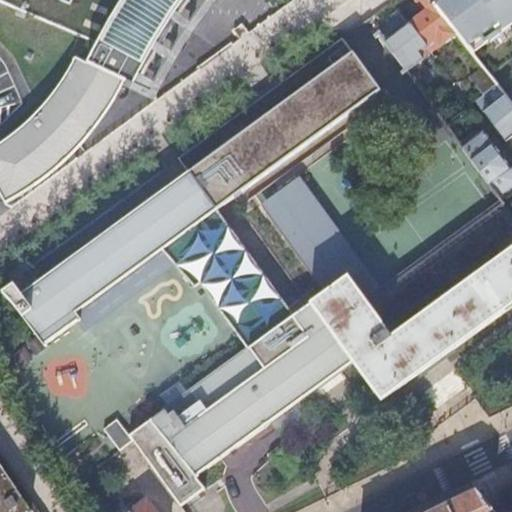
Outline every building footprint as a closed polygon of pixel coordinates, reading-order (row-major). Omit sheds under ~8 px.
[(0,0),(97,43),(98,42),(2,0),(0,0)] [(2,0),(98,42),(115,6),(108,2),(108,0),(2,0)] [(108,0),(108,2),(115,6),(98,42),(97,43),(88,60),(112,85),(115,79),(136,86),(174,16),(186,0),(108,0)] [(410,23),(428,48),(437,41),(441,47),(456,35),(432,4),(429,0),(416,0),(425,11),(410,23)] [(511,0),(437,0),(432,4),(471,53),(511,23),(511,0)] [(420,54),(428,48),(410,23),(386,41),(408,71),(424,59),(420,54)] [(191,172),(218,209),(312,141),(313,140),(382,90),(345,39),(274,89),(272,90),(179,156),(182,161),(188,170),(189,170),(191,172)] [(0,194),(1,196),(26,181),(39,171),(52,161),(65,149),(76,138),(90,121),(99,109),(112,85),(88,60),(87,63),(75,57),(56,88),(41,106),(27,121),(19,127),(4,139),(0,141),(0,194)] [(471,78),(485,96),(497,86),(483,69),(471,78)] [(485,96),(479,100),(479,101),(478,104),(481,107),(496,95),(499,100),(484,111),(506,141),(511,137),(511,105),(497,86),(485,96)] [(446,125),(453,119),(442,105),(435,110),(446,125)] [(485,178),(499,198),(511,188),(511,167),(485,132),(463,148),(485,178)] [(151,423),(195,478),(197,476),(196,475),(298,401),(299,402),(301,401),(337,375),(326,359),(295,316),(218,209),(191,172),(43,280),(41,276),(29,260),(8,275),(12,281),(0,290),(11,303),(13,305),(12,306),(28,325),(45,346),(46,345),(44,343),(75,320),(76,322),(78,320),(73,313),(162,250),(194,288),(200,284),(247,350),(192,389),(191,388),(189,389),(190,390),(163,410),(162,409),(160,410),(161,411),(128,435),(116,419),(102,428),(118,450),(131,440),(130,439),(139,433),(150,424),(151,423)] [(511,215),(504,204),(367,303),(349,277),(295,316),(326,359),(337,375),(350,365),(378,404),(511,307),(511,215)] [(139,433),(130,439),(131,440),(178,506),(202,490),(203,489),(194,478),(195,478),(151,423),(150,424),(139,433)] [(0,482),(20,511),(28,511),(29,511),(0,468),(0,482)] [(0,511),(20,511),(0,482),(0,511)] [(492,511),(475,491),(448,505),(433,511),(492,511)] [(157,511),(147,497),(124,511),(157,511)]
